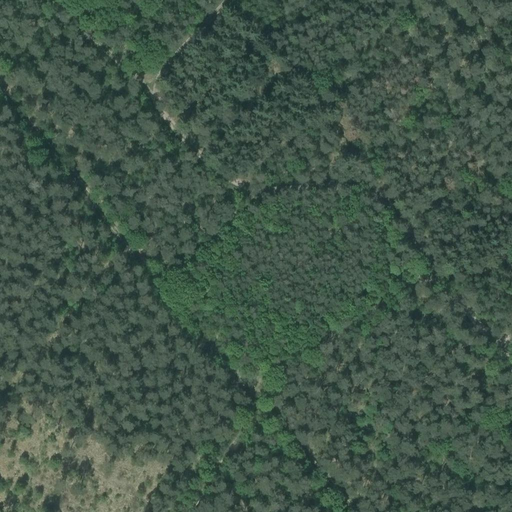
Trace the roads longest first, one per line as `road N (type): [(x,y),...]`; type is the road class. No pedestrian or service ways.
road 1 (track): [(0,91),(358,511)]
road 2 (track): [(436,275),(365,195),(295,189),(254,201),(217,185),(135,93)]
road 3 (track): [(436,275),(260,391),(185,511)]
road 4 (track): [(135,93),(225,0)]
road 5 (track): [(48,0),(135,93)]
road 6 (track): [(511,368),(436,275)]
